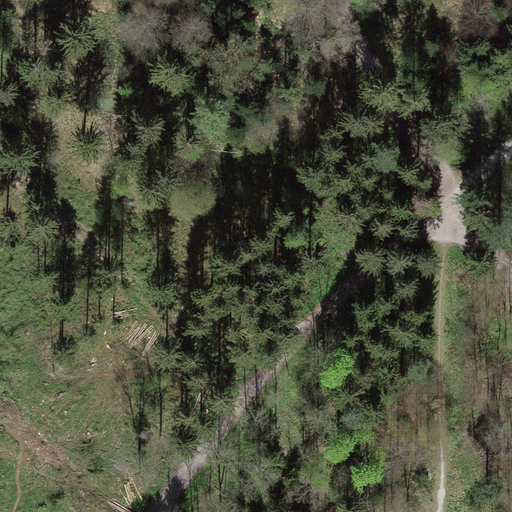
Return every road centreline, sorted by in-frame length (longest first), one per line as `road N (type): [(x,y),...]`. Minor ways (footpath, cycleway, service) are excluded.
road 1 (track): [(159,511),(280,352),(457,191)]
road 2 (track): [(333,0),(355,47),(457,191)]
